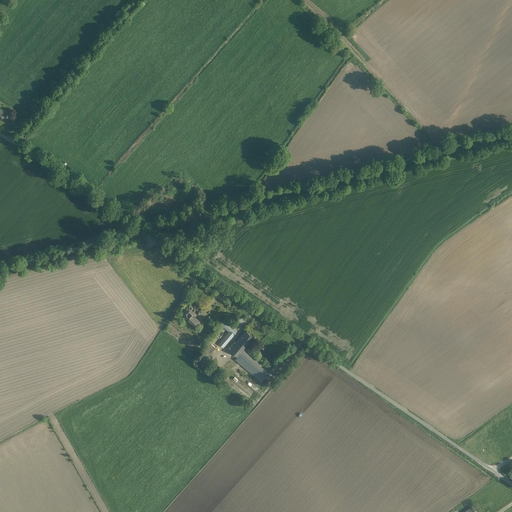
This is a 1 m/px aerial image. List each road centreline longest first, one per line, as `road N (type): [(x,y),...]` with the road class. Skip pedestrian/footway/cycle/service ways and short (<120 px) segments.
road 1 (unclassified): [(511,486),(10,141)]
road 2 (unclassified): [(134,0),(10,141)]
